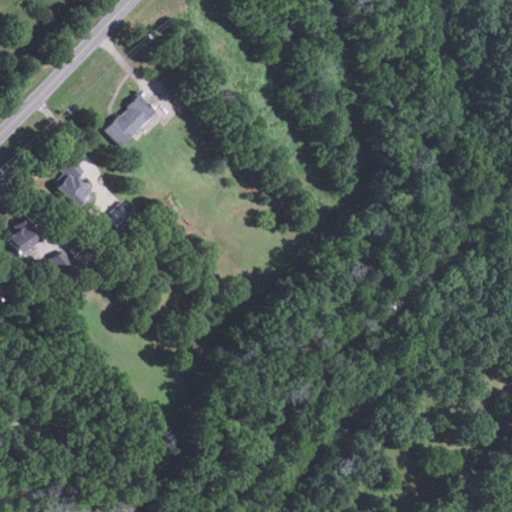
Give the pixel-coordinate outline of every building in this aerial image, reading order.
[(100,128),(117,146),(153,110),(135,93),(100,128)] [(51,186),(72,206),(89,189),(63,163),(55,170),(61,176),(51,186)] [(113,231),(132,215),(119,201),(101,217),(113,231)] [(1,237),(14,255),(37,238),(23,220),(1,237)] [(68,264),(58,251),(46,260),(56,273),(68,264)]
